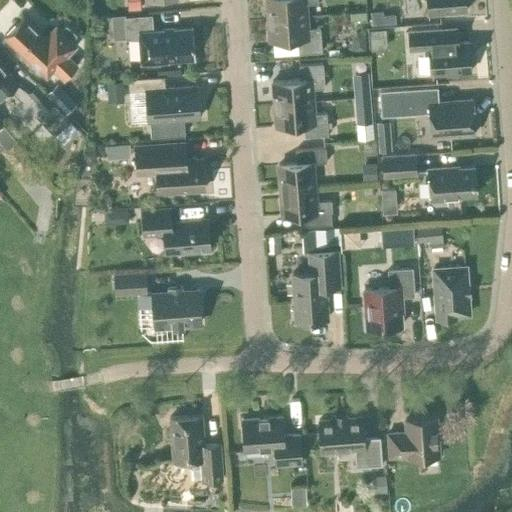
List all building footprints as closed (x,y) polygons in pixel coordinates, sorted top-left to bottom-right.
[(141,8),(140,0),(127,0),(128,9),(141,8)] [(265,0),(267,18),(307,15),(306,3),(318,2),(318,0),(265,0)] [(466,11),(465,0),(427,0),(428,14),(466,11)] [(371,11),(372,25),(396,23),(395,13),(383,14),(383,10),(371,11)] [(366,19),(366,11),(350,11),(350,20),(366,19)] [(139,38),(141,64),(168,62),(168,60),(194,58),(194,60),(195,60),(193,26),(192,26),(192,27),(153,30),(152,15),(124,17),(126,39),(139,38)] [(307,15),(267,18),(269,41),(297,38),(298,53),(322,51),(320,27),(308,27),(307,15)] [(23,16),(5,35),(45,75),(52,67),(63,78),(78,64),(67,53),(75,45),(70,40),(76,33),(68,25),(61,31),(56,26),(46,37),(23,16)] [(468,41),(457,42),(456,27),(409,31),(410,49),(429,48),(429,56),(427,59),(427,67),(430,70),(431,74),(471,71),(468,41)] [(386,28),(369,29),(370,50),(382,50),(387,46),(386,28)] [(357,32),(352,38),(353,52),(369,51),(368,31),(357,32)] [(0,100),(18,85),(8,74),(9,73),(0,62),(0,100)] [(274,103),(314,100),(313,88),(325,87),(323,63),(299,64),(300,79),(272,81),(274,103)] [(354,98),(370,97),(368,72),(352,73),(354,98)] [(164,76),(128,79),(129,91),(141,90),(146,90),(148,121),(149,121),(151,136),(185,134),(184,118),(200,117),(197,85),(165,88),(164,76)] [(124,101),(122,80),(106,81),(107,102),(124,101)] [(53,101),(37,83),(27,93),(42,110),(38,114),(54,132),(69,118),(53,102),(53,101)] [(75,102),(58,83),(47,93),(64,112),(75,102)] [(381,116),(428,112),(430,139),(476,135),(473,97),(438,100),(437,86),(379,91),(381,116)] [(129,91),(131,121),(148,120),(146,90),(141,90),(129,91)] [(372,122),(370,97),(354,98),(356,124),(372,122)] [(314,100),(274,103),(275,126),(303,124),(304,136),(328,134),(327,112),(315,113),(314,100)] [(377,121),(379,152),(392,151),(389,120),(377,121)] [(0,149),(22,176),(36,165),(3,126),(0,128),(0,141),(4,146),(0,149)] [(205,188),(203,159),(186,159),(185,142),(135,145),(137,173),(157,171),(158,191),(205,188)] [(118,144),(105,145),(106,158),(118,158),(118,144)] [(314,186),(312,163),(327,161),(326,147),(295,149),(296,163),(278,164),(280,188),(314,186)] [(84,163),(97,162),(96,150),(84,151),(84,163)] [(417,174),(415,152),(381,154),(382,177),(417,174)] [(361,163),(362,180),(377,179),(375,162),(361,163)] [(428,168),(430,200),(460,198),(460,196),(476,194),(474,166),(448,168),(448,166),(428,168)] [(40,185),(46,180),(36,167),(30,172),(40,185)] [(380,179),(381,192),(388,192),(388,178),(380,179)] [(302,226),(332,224),(331,211),(332,211),(331,199),(315,201),(314,186),(280,188),(283,214),(300,213),(302,226)] [(210,248),(207,218),(171,221),(170,208),(142,210),(144,235),(164,233),(166,252),(210,248)] [(129,222),(128,209),(110,211),(112,224),(129,222)] [(443,245),(441,222),(416,224),(418,242),(430,241),(430,246),(443,245)] [(404,227),(406,246),(414,245),(412,226),(404,227)] [(340,241),(339,227),(332,227),(332,229),(308,230),(309,240),(317,240),(317,243),(340,241)] [(266,234),(267,250),(281,249),(280,233),(266,234)] [(296,321),(328,318),(326,287),(340,286),(337,250),(309,251),(310,271),(292,273),(296,321)] [(470,313),(466,266),(434,268),(437,317),(456,316),(456,314),(470,313)] [(367,328),(401,325),(399,296),(414,295),(413,267),(388,269),(389,286),(364,288),(367,328)] [(147,293),(146,271),(113,272),(114,295),(147,293)] [(153,293),(155,326),(200,323),(198,290),(153,293)] [(202,415),(170,417),(173,461),(201,459),(203,480),(223,479),(220,443),(204,444),(202,415)] [(282,416),(242,418),(244,450),(275,448),(276,465),(302,463),(300,433),(283,435),(282,416)] [(319,420),(321,451),(355,449),(356,467),(382,465),(380,437),(364,438),(362,416),(319,420)] [(406,431),(388,433),(390,456),(408,455),(408,458),(440,455),(437,417),(405,419),(406,431)] [(373,475),(374,493),(387,492),(385,474),(373,475)]
